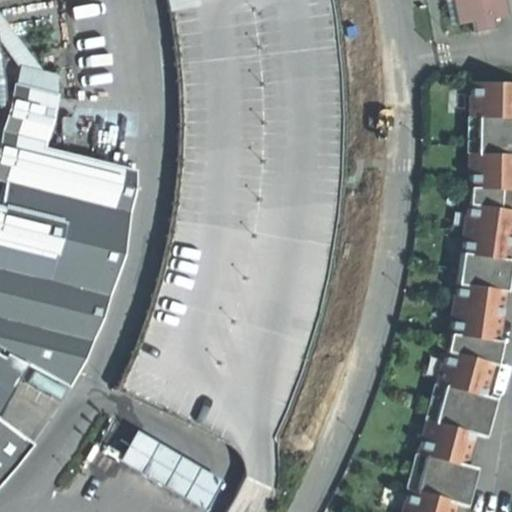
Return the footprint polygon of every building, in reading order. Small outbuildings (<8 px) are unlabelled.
[(162,0),(165,10),(199,3),(197,0),(162,0)] [(443,0),(444,1),(448,0),(451,0),(456,25),(471,22),(474,33),(493,29),(491,18),(507,15),(503,0),(443,0)] [(0,42),(19,66),(14,85),(55,95),(55,76),(39,72),(0,22),(0,42)] [(401,511),(450,511),(453,504),(453,503),(458,505),(462,490),(469,492),(472,484),(464,482),(468,467),(463,466),(463,465),(472,434),(477,435),(481,420),(488,422),(490,414),(483,412),(487,397),(482,396),(491,365),(491,363),(488,363),(493,341),(495,342),(496,341),(503,292),(507,260),(511,226),(511,211),(511,212),(511,206),(511,83),(470,83),(469,117),(476,117),(475,154),(468,154),(468,188),(474,189),(473,206),(466,205),(448,335),(454,336),(451,352),(444,351),(435,385),(442,386),(432,423),(425,421),(417,454),(423,456),(413,491),(407,490),(401,511)] [(66,337),(92,342),(123,246),(135,171),(43,148),(55,95),(14,85),(11,84),(0,131),(0,181),(3,182),(0,195),(0,479),(31,445),(0,421),(0,350),(25,364),(56,381),(66,337)] [(72,119),(61,117),(59,135),(70,136),(72,119)] [(465,118),(464,153),(468,153),(468,154),(475,154),(476,117),(469,117),(469,118),(465,118)] [(174,296),(180,277),(177,276),(183,259),(170,255),(159,291),(174,296)] [(454,336),(448,335),(444,351),(451,352),(454,336)] [(68,387),(92,342),(66,337),(56,381),(68,387)] [(495,342),(493,341),(488,363),(491,363),(491,365),(495,366),(501,342),(496,341),(495,342)] [(0,410),(25,364),(0,350),(0,410)] [(431,384),(422,420),(426,421),(425,421),(432,423),(442,386),(435,385),(431,384)] [(490,414),(494,399),(482,396),(487,397),(483,412),(490,414)] [(224,483),(111,419),(95,447),(207,511),(224,483)] [(488,422),(481,420),(477,435),(472,434),(484,438),(488,422)] [(413,454),(403,488),(407,489),(407,490),(413,491),(423,456),(417,454),(416,455),(413,454)] [(476,468),(463,465),(463,466),(468,467),(464,482),(472,484),(476,468)] [(469,492),(462,490),(458,505),(453,503),(453,504),(465,507),(469,492)]
